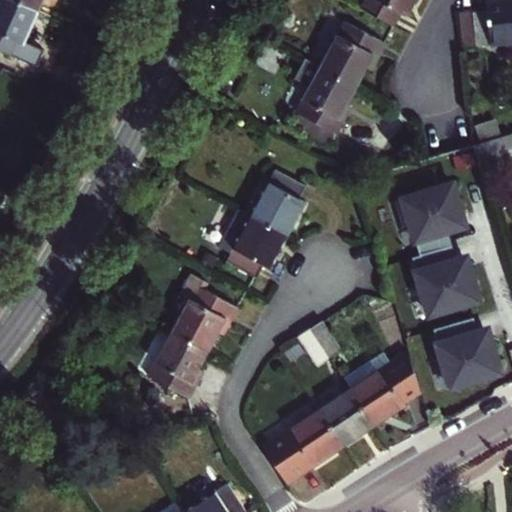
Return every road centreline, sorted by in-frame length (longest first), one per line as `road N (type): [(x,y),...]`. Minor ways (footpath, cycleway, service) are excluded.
road 1 (secondary): [(0,345),(98,197),(199,0)]
road 2 (residential): [(287,511),(229,413),(259,340),(324,272)]
road 3 (unknown): [(511,369),(466,211)]
road 4 (tertiary): [(397,483),(511,418)]
